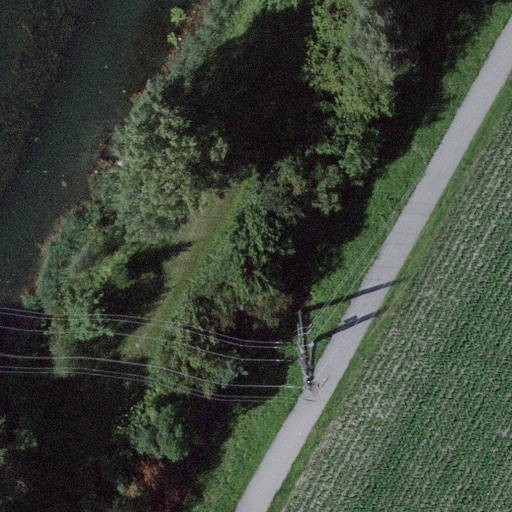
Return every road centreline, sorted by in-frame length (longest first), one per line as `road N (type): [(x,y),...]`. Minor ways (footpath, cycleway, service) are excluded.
road 1 (track): [(57,511),(341,0)]
road 2 (track): [(511,44),(253,511)]
